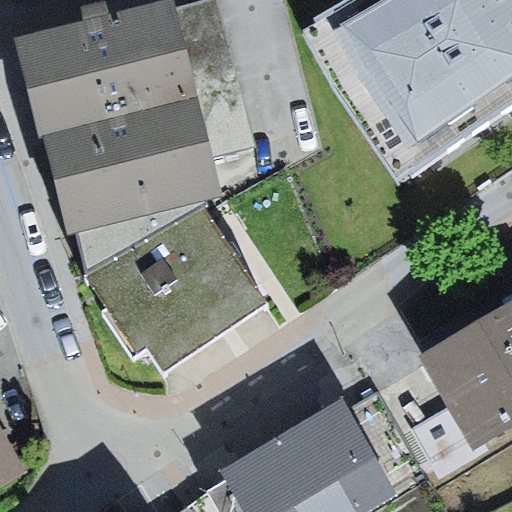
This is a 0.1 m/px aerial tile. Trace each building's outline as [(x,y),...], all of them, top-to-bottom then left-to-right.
[(511,118),(511,0),(360,0),(287,47),(384,199),(511,118)] [(163,11),(0,44),(0,45),(40,235),(203,201),(163,11)] [(214,210),(78,291),(133,384),(269,303),(214,210)] [(511,310),(412,369),(468,465),(511,438),(511,310)] [(333,414),(223,476),(242,511),(385,511),(388,511),(333,414)] [(0,438),(0,498),(26,482),(0,438)]
